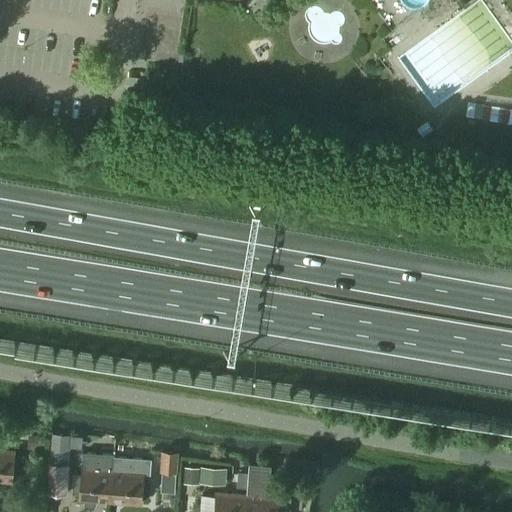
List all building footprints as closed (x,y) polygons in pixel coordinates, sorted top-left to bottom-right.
[(269,0),(250,0),(247,3),(255,14),(271,2),(269,0)] [(70,458),(72,434),(52,433),(50,456),(70,458)] [(0,479),(13,481),(15,448),(0,446),(0,479)] [(74,473),(73,490),(80,491),(79,498),(85,499),(84,504),(96,505),(96,500),(111,501),(114,453),(83,451),(82,466),(81,474),(74,473)] [(114,455),(111,501),(142,503),(144,473),(150,473),(151,458),(114,455)] [(247,492),(245,511),(288,511),(290,495),(269,494),(271,464),(249,463),(248,473),(247,487),(247,492)] [(49,492),(65,493),(67,465),(51,464),(49,492)] [(200,466),(199,482),(225,484),(226,468),(200,466)] [(238,472),(237,486),(247,487),(248,473),(238,472)] [(214,511),(245,511),(247,492),(216,489),(214,511)]
